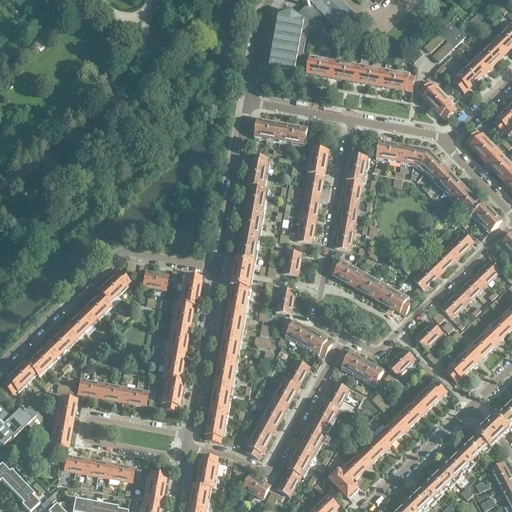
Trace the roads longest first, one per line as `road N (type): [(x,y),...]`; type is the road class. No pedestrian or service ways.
road 1 (residential): [(0,363),(114,253),(217,269)]
road 2 (unclassified): [(345,336),(268,470),(186,447)]
road 3 (residential): [(351,120),(316,317),(345,336)]
road 4 (residential): [(188,435),(85,422),(88,440),(184,457)]
road 5 (residential): [(345,336),(379,349),(511,227)]
road 6 (residential): [(217,269),(247,101)]
road 7 (residential): [(188,435),(217,269)]
road 8 (residential): [(360,511),(470,407)]
